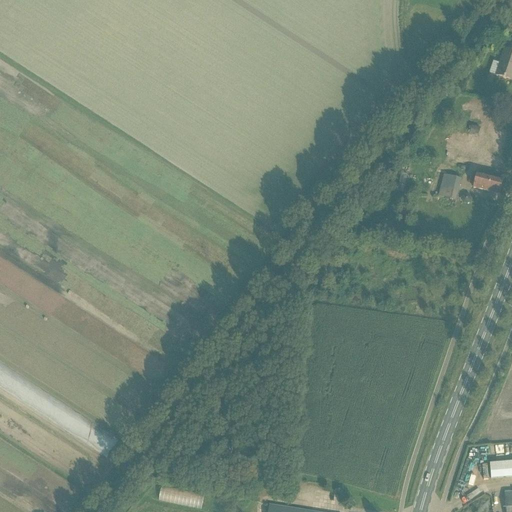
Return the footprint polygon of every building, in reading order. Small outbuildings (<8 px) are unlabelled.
[(496,77),(511,82),(511,81),(511,46),(510,53),(505,51),(500,64),(493,62),(488,75),(496,77)] [(482,131),(472,128),(470,134),(480,136),(482,131)] [(479,156),(490,159),(492,152),(491,152),(493,143),(475,139),(473,148),(480,150),(479,156)] [(396,192),(403,194),(407,176),(400,174),(396,192)] [(472,188),(489,193),(499,195),(502,182),(492,179),(476,175),(472,188)] [(460,180),(443,176),(438,197),(455,201),(460,180)] [(490,479),(511,477),(511,462),(489,465),(490,479)] [(199,507),(200,499),(173,495),(172,504),(199,507)]
